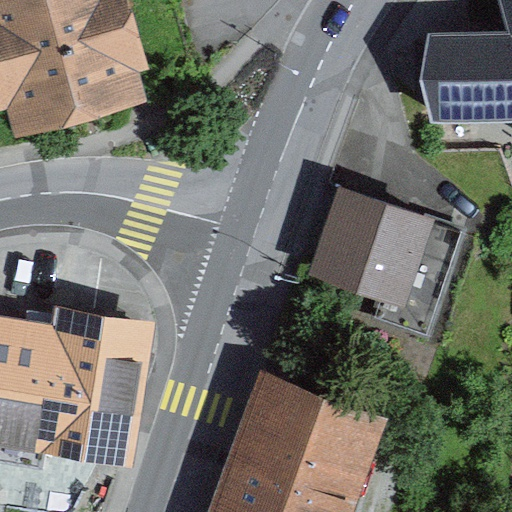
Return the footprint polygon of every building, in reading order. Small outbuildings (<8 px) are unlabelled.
[(110,0),(0,0),(0,100),(15,151),(143,113),(110,0)] [(511,0),(502,0),(511,29),(430,31),(422,76),(437,116),(511,117),(511,0)] [(406,309),(435,229),(341,195),(312,275),(406,309)] [(0,454),(129,473),(150,322),(50,308),(46,336),(0,329),(0,454)] [(349,511),(379,429),(257,385),(210,511),(349,511)]
